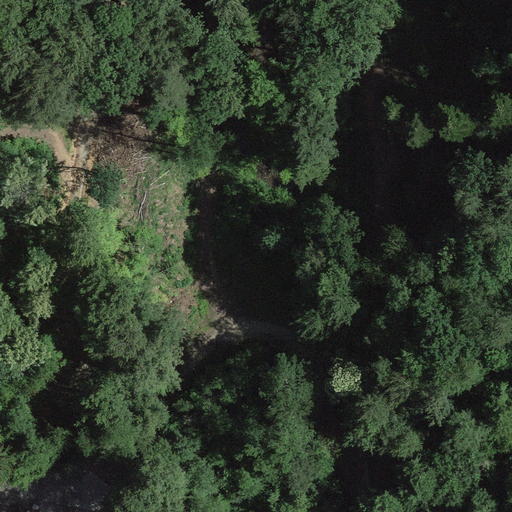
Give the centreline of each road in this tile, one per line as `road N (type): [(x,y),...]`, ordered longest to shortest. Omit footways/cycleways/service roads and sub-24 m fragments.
road 1 (track): [(135,438),(115,389),(83,201),(87,148)]
road 2 (track): [(91,498),(204,352),(244,330)]
road 3 (track): [(87,148),(91,78),(22,22),(12,0)]
road 4 (track): [(322,351),(350,399),(368,511)]
